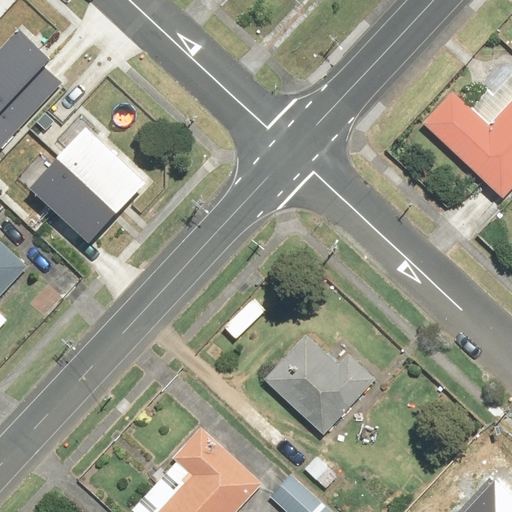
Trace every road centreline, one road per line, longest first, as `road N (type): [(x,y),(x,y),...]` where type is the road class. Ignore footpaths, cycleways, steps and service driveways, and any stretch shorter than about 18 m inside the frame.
road 1 (residential): [(291,150),(0,465)]
road 2 (residential): [(291,150),(511,356)]
road 3 (residential): [(136,0),(291,150)]
road 4 (residential): [(433,0),(291,150)]
